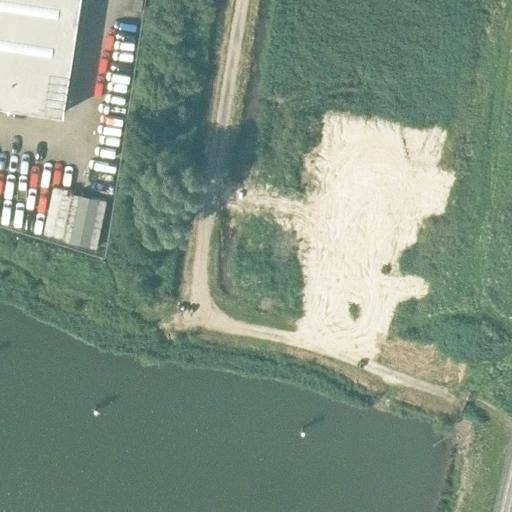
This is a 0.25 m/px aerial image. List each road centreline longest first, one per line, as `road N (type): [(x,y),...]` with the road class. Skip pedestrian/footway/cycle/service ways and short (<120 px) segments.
road 1 (track): [(406,0),(362,236),(328,340),(511,429)]
road 2 (track): [(0,262),(100,305),(192,321),(239,0)]
road 3 (track): [(192,321),(328,340)]
